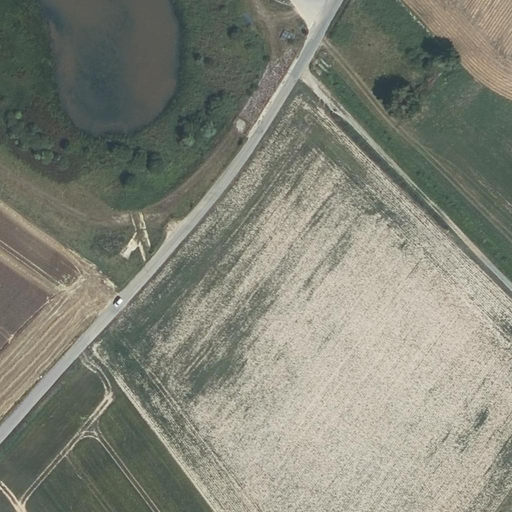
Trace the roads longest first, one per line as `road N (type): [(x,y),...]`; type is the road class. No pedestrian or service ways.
road 1 (unclassified): [(0,441),(225,181),(316,35)]
road 2 (track): [(300,66),(511,289)]
